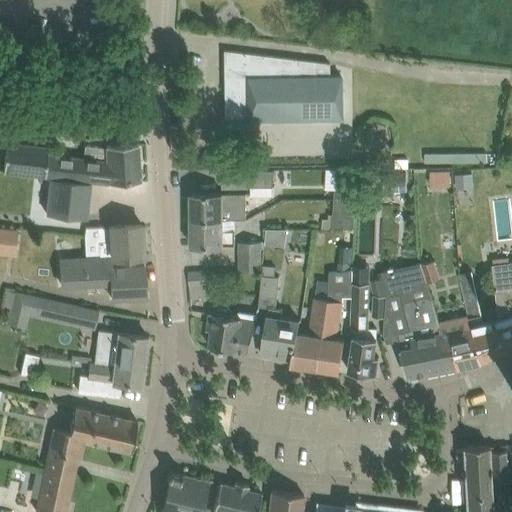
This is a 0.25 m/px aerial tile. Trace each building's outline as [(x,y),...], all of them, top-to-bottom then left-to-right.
[(247,120),(267,120),(341,119),(341,74),(330,74),(330,62),(223,49),(224,117),(247,116),(247,120)] [(73,181),(93,182),(93,181),(108,182),(140,180),(138,143),(106,145),(107,159),(47,153),(47,146),(6,141),(3,171),(49,176),(49,178),(73,181)] [(333,199),(355,199),(356,168),(342,168),(341,189),(334,189),(334,192),(331,192),(329,193),(326,194),(323,193),(320,192),(319,192),(318,192),(318,199),(333,199)] [(249,184),(272,184),(272,169),(223,169),(223,187),(249,188),(249,184)] [(430,172),(430,184),(444,184),(445,172),(430,172)] [(406,173),(383,174),(384,191),(406,190),(406,173)] [(88,217),(93,182),(73,181),(49,178),(45,213),(88,217)] [(191,219),(234,218),(245,218),(245,193),(190,193),(191,219)] [(353,228),(355,199),(333,199),(332,214),(330,214),(330,220),(326,219),(326,228),(353,228)] [(191,245),(211,245),(234,245),(234,218),(191,219),(191,245)] [(122,255),(122,257),(127,257),(127,255),(143,254),(142,224),(141,224),(110,225),(86,227),(85,227),(84,230),(84,247),(85,257),(112,256),(122,255)] [(0,227),(0,251),(14,253),(17,229),(0,227)] [(275,242),(275,232),(275,228),(264,228),(264,242),(275,242)] [(262,268),(261,241),(240,241),(241,269),(262,268)] [(145,295),(144,265),(111,267),(110,256),(112,256),(85,257),(60,258),(61,284),(110,282),(111,297),(145,295)] [(425,261),(420,262),(427,281),(440,277),(434,259),(425,261)] [(468,313),(471,325),(483,361),(511,348),(511,261),(492,264),(498,314),(510,311),(511,314),(495,319),(482,322),(481,314),(482,314),(471,270),(458,273),(468,313)] [(382,276),(386,294),(385,315),(384,333),(398,331),(407,377),(460,367),(455,347),(444,349),(439,323),(438,320),(427,281),(420,262),(381,271),(382,276)] [(210,297),(209,283),(208,269),(188,271),(189,285),(190,299),(210,297)] [(338,334),(343,300),(340,299),(340,296),(341,282),(341,269),(328,271),(329,277),(329,289),(328,300),(318,368),(339,371),(342,351),(344,339),(335,338),(335,333),(338,334)] [(290,364),(291,364),(298,328),(299,320),(279,316),(281,306),(275,305),(278,275),(263,273),(258,304),(268,306),(260,354),(291,359),(290,364)] [(382,276),(370,279),(373,294),(372,294),(371,314),(372,314),(372,315),(385,315),(386,294),(382,276)] [(350,327),(355,327),(355,329),(354,335),(348,370),(376,374),(379,357),(374,356),(377,338),(365,336),(367,329),(368,329),(370,282),(352,282),(351,296),(350,327)] [(318,368),(328,300),(329,289),(315,287),(314,297),(309,330),(312,330),(311,332),(299,330),(299,328),(298,328),(291,364),(297,365),(318,368)] [(100,309),(41,296),(33,294),(29,312),(96,327),(100,309)] [(212,330),(210,346),(248,352),(253,319),(210,312),(207,329),(212,330)] [(471,325),(468,313),(438,320),(439,323),(444,349),(455,347),(460,367),(481,362),(483,361),(471,325)] [(97,330),(93,363),(115,365),(143,368),(147,335),(106,331),(97,330)] [(20,373),(32,375),(34,376),(38,354),(25,351),(20,373)] [(141,384),(143,368),(115,365),(89,362),(87,378),(141,384)] [(44,471),(73,477),(81,440),(130,451),(137,420),(74,406),(69,429),(54,426),(49,445),(44,471)] [(488,444),(462,446),(465,511),(505,511),(505,495),(508,494),(505,449),(489,449),(488,444)] [(201,511),(204,499),(209,480),(211,480),(211,479),(181,472),(182,469),(168,466),(165,480),(168,481),(162,505),(161,505),(159,511),(201,511)] [(45,511),(65,511),(73,477),(44,471),(36,510),(45,511)] [(255,511),(256,511),(261,492),(246,488),(247,483),(235,480),(234,485),(219,481),(212,511),(213,511),(212,511),(255,511)] [(268,511),(300,511),(303,493),(271,489),(268,511)] [(371,511),(372,504),(358,502),(357,506),(345,504),(344,511),(323,509),(322,511),(371,511)]
